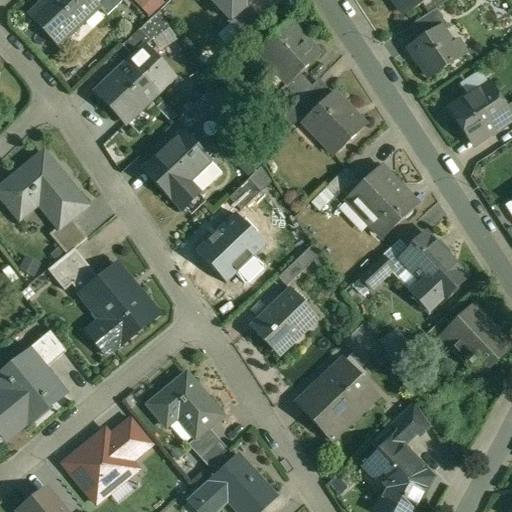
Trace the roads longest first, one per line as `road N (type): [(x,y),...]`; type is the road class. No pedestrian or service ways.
road 1 (residential): [(0,34),(45,81),(199,321)]
road 2 (residential): [(511,286),(324,0)]
road 3 (residential): [(0,481),(199,321)]
road 4 (residential): [(199,321),(325,511)]
